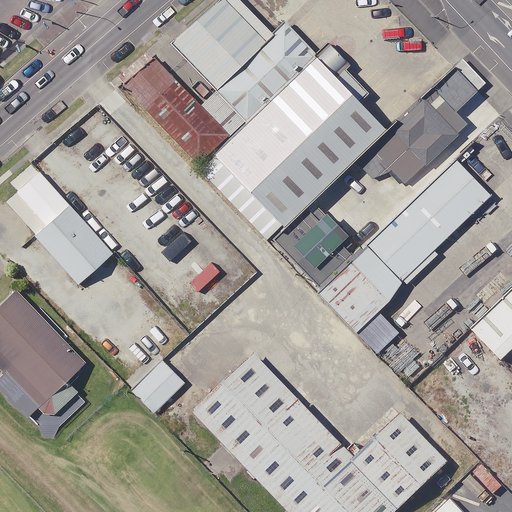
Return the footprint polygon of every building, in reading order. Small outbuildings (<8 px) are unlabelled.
[(0,0),(0,54),(36,26),(38,28),(55,15),(52,11),(59,0),(0,0)] [(243,55),(200,12),(147,64),(190,107),(243,55)] [(260,38),(190,107),(225,142),(295,73),(260,38)] [(208,146),(135,73),(103,104),(177,177),(208,146)] [(360,138),(295,73),(225,142),(188,178),(254,243),(360,138)] [(470,120),(428,78),(348,158),(390,200),(470,120)] [(469,210),(432,173),(296,308),(333,345),(469,210)] [(355,234),(317,195),(278,231),(316,271),(355,234)] [(71,201),(37,236),(81,279),(115,244),(71,201)] [(511,278),(484,306),(511,333),(511,278)] [(84,370),(17,294),(0,309),(0,365),(40,410),(84,370)] [(188,380),(164,356),(131,390),(155,413),(188,380)] [(367,511),(322,467),(226,371),(166,430),(248,511),(367,511)] [(322,467),(367,511),(386,511),(424,475),(369,420),(322,467)] [(504,484),(483,464),(466,481),(486,501),(504,484)]
